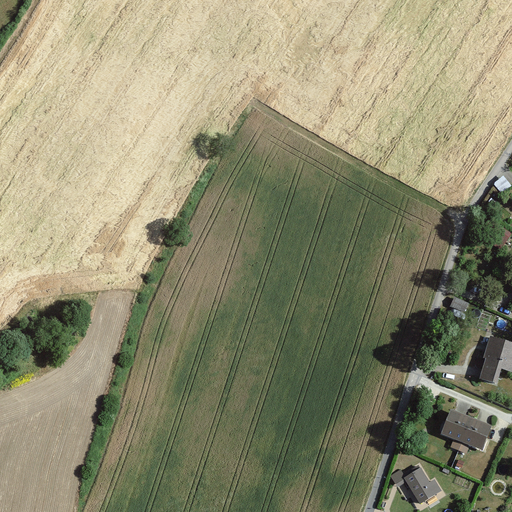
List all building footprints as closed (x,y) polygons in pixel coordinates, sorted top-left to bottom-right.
[(456,296),(451,306),(466,312),(470,302),(456,296)] [(511,344),(489,336),(474,378),(494,385),(499,369),(509,372),(511,365),(511,344)] [(445,405),(435,434),(456,442),(467,413),(445,405)] [(467,413),(456,442),(478,450),(489,421),(467,413)] [(404,484),(417,506),(441,492),(432,477),(425,481),(418,469),(406,477),(401,469),(388,477),(395,489),(404,484)]
